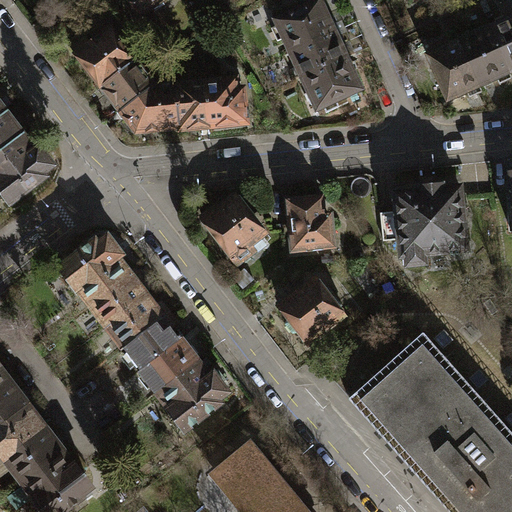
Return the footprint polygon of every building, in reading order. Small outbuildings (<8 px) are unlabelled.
[(127,0),(136,12),(152,0),(127,0)] [(316,0),(276,19),(290,50),(333,30),(319,0),(316,0)] [(511,68),(511,19),(494,27),(511,68)] [(100,84),(134,61),(106,23),(73,46),(100,84)] [(480,84),(511,70),(511,68),(494,27),(462,41),(480,84)] [(290,50),(304,80),(347,61),(333,30),(290,50)] [(448,98),(480,84),(462,41),(430,55),(448,98)] [(100,84),(117,109),(151,85),(134,61),(100,84)] [(304,80),(318,111),(362,92),(347,61),(304,80)] [(211,125),(245,123),(241,80),(208,83),(211,125)] [(179,128),(211,125),(208,83),(176,85),(179,128)] [(158,87),(151,85),(117,109),(133,131),(179,128),(176,85),(158,87)] [(0,116),(10,110),(0,97),(0,116)] [(0,116),(0,152),(27,133),(10,110),(0,116)] [(0,152),(0,190),(9,203),(54,169),(27,133),(0,152)] [(424,254),(467,251),(461,187),(442,188),(442,183),(435,184),(434,180),(425,180),(421,184),(421,190),(394,193),(395,211),(381,212),(383,241),(399,239),(401,257),(406,256),(407,265),(425,263),(424,254)] [(292,221),(294,247),(333,243),(332,219),(315,198),(285,201),(286,215),(292,221)] [(201,216),(237,263),(251,252),(246,245),(257,236),(255,222),(239,201),(230,201),(219,209),(215,204),(201,216)] [(57,264),(89,305),(133,271),(102,231),(57,264)] [(89,305),(105,327),(150,293),(133,271),(89,305)] [(278,309),(305,345),(343,315),(315,280),(278,309)] [(105,327),(122,349),(167,315),(150,293),(105,327)] [(122,349),(139,371),(183,337),(167,315),(122,349)] [(345,399),(445,511),(511,511),(511,437),(420,334),(345,399)] [(139,371),(156,393),(200,359),(183,337),(139,371)] [(156,393),(183,428),(227,394),(200,359),(156,393)] [(0,389),(13,380),(0,363),(0,389)] [(0,389),(0,427),(31,404),(13,380),(0,389)] [(0,427),(0,457),(4,463),(49,428),(31,404),(0,427)] [(4,463),(22,487),(68,452),(49,428),(4,463)] [(217,467),(253,511),(310,511),(251,439),(217,467)] [(22,487),(41,511),(63,511),(95,488),(68,452),(22,487)]
